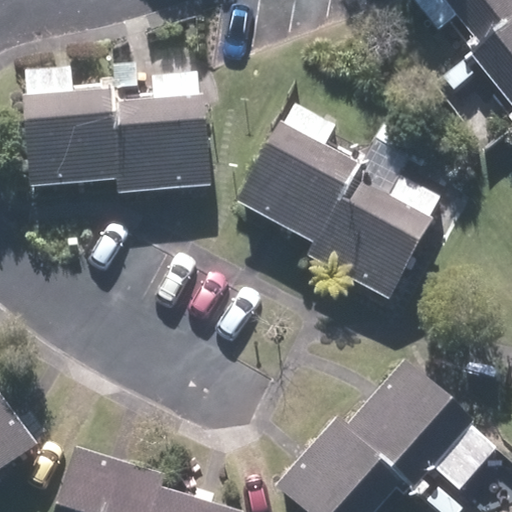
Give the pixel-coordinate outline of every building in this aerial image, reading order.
[(511,20),(511,0),(430,0),(473,52),(511,20)] [(511,20),(473,52),(462,61),(506,115),(497,124),(504,133),(511,126),(511,20)] [(108,197),(200,191),(194,99),(192,78),(139,83),(138,102),(101,105),(107,183),(108,197)] [(107,183),(101,105),(100,94),(14,100),(20,189),(107,183)] [(270,128),(227,205),(304,247),(341,179),(346,170),(270,128)] [(304,247),(297,259),(378,303),(423,224),(341,179),(304,247)] [(390,367),(334,431),(394,483),(404,490),(460,426),(390,367)] [(0,469),(28,448),(0,410),(0,469)] [(324,422),(264,491),(288,511),(368,511),(394,483),(334,431),(324,422)] [(140,511),(147,493),(151,483),(65,453),(45,511),(140,511)] [(205,511),(147,493),(140,511),(205,511)]
